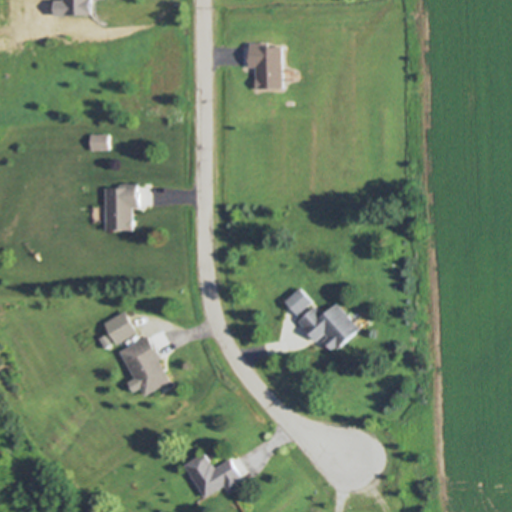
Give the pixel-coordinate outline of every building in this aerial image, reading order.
[(52,17),(90,16),(88,0),(61,0),(62,2),(52,3),(52,17)] [(269,43),(269,46),(283,45),(284,87),(261,88),(261,90),(258,90),(257,67),(251,67),(250,50),(252,50),(252,43),(269,43)] [(111,149),(93,149),(93,134),(111,134),(111,149)] [(141,184),(141,191),(142,191),(142,207),(135,207),(135,219),(136,219),(136,229),(109,229),(109,188),(123,188),(123,184),(141,184)] [(315,301),(300,314),(288,300),(303,287),(315,301)] [(339,302),(362,328),(340,347),(338,345),(334,349),(326,340),(330,336),(327,333),(318,341),(301,321),(317,307),(325,316),(339,302)] [(102,324),(112,346),(135,336),(125,314),(102,324)] [(174,379),(149,394),(123,351),(152,334),(166,357),(162,359),(174,379)] [(212,461),(213,463),(215,463),(218,467),(232,458),(243,475),(242,475),(246,482),(231,491),(227,484),(207,496),(196,478),(195,478),(193,475),(194,474),(187,463),(207,451),(212,460),(212,461)]
